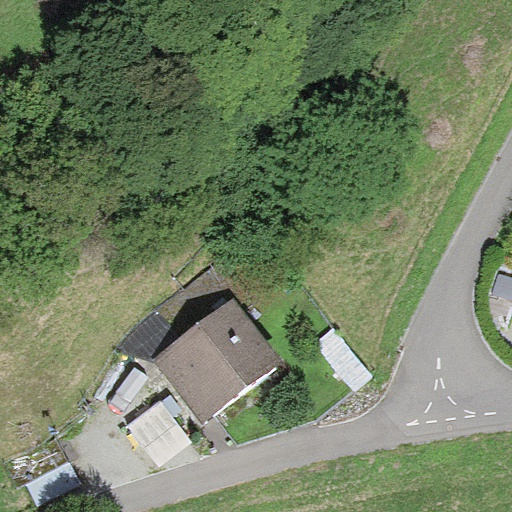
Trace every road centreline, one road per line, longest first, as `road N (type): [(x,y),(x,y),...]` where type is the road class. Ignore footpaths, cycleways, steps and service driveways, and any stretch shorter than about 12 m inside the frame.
road 1 (residential): [(444,419),(272,459),(99,511)]
road 2 (residential): [(444,419),(439,351),(452,287),(511,168)]
